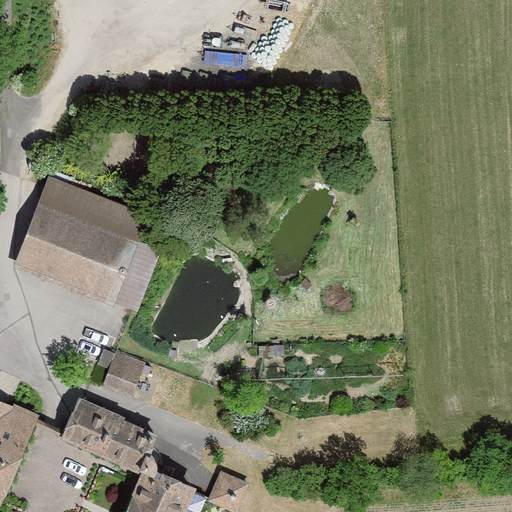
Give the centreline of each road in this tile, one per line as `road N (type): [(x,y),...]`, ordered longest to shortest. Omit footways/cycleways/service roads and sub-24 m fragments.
road 1 (unknown): [(0,307),(40,404),(39,511)]
road 2 (unclassified): [(0,205),(7,186),(10,0)]
